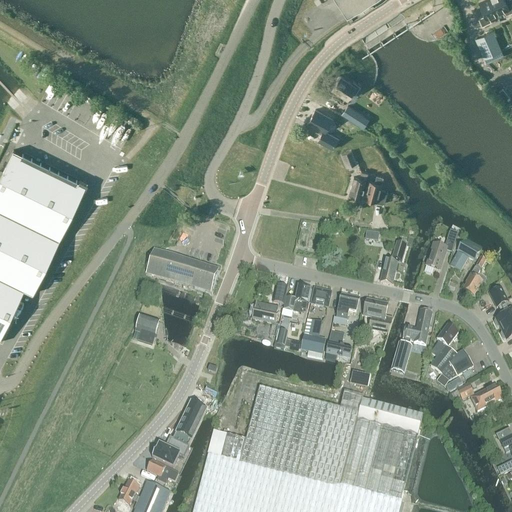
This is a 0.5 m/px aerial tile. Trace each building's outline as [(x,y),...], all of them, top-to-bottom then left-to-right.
[(337,0),(347,15),(370,0),(337,0)] [(485,16),(478,19),(482,26),(491,22),(489,19),(508,10),(510,13),(511,12),(511,0),(486,0),(479,3),(485,16)] [(493,31),(475,38),(483,58),(501,50),(493,31)] [(355,94),(361,86),(353,81),(351,83),(341,76),(332,89),(347,99),(352,92),(355,94)] [(350,120),(356,112),(347,106),(342,114),(350,120)] [(315,110),(307,124),(322,133),(317,142),(332,150),(338,139),(325,132),(332,120),(315,110)] [(363,127),(368,119),(357,112),(352,120),(363,127)] [(13,151),(0,177),(0,338),(24,290),(33,294),(81,197),(82,197),(88,185),(80,181),(79,183),(13,151)] [(347,168),(356,164),(351,151),(342,155),(347,168)] [(361,198),(368,174),(361,172),(359,179),(353,177),(349,195),(361,198)] [(384,204),(387,192),(380,190),(383,178),(377,176),(375,183),(369,181),(364,199),(384,204)] [(451,254),(458,234),(450,232),(445,249),(433,245),(426,267),(440,272),(446,252),(451,254)] [(402,263),(407,246),(397,243),(392,260),(402,263)] [(480,253),(462,243),(457,252),(458,253),(450,267),(460,273),(468,259),(474,262),(480,253)] [(154,250),(146,275),(174,284),(175,282),(184,285),(183,288),(187,289),(188,286),(210,294),(217,272),(182,261),(183,259),(154,250)] [(467,285),(463,292),(474,298),(482,284),(484,285),(486,281),(477,276),(486,262),(481,259),(466,285),(467,285)] [(392,286),(397,264),(385,261),(380,283),(392,286)] [(287,288),(276,286),(272,304),(283,306),(287,288)] [(286,299),(284,311),(300,314),(302,306),(307,308),(308,304),(311,289),(298,286),(294,301),(286,299)] [(501,289),(489,295),(496,309),(500,307),(504,315),(495,320),(496,321),(494,322),(494,323),(496,328),(498,329),(499,328),(501,331),(511,324),(511,300),(508,303),(501,289)] [(328,309),(331,293),(314,290),(311,305),(328,309)] [(356,315),(359,299),(341,295),(336,319),(347,321),(348,313),(356,315)] [(363,317),(371,319),(369,330),(388,334),(393,319),(385,318),(387,305),(367,301),(363,317)] [(276,338),(278,328),(274,328),(278,309),(256,304),(252,321),(272,325),(272,327),(270,336),(276,338)] [(432,315),(420,312),(416,330),(405,328),(403,340),(413,343),(413,344),(425,346),(432,315)] [(140,316),(136,330),(141,332),(137,345),(149,349),(154,336),(155,337),(159,323),(140,316)] [(511,325),(501,331),(502,334),(501,334),(500,336),(503,341),(504,341),(506,340),(506,342),(511,338),(511,325)] [(446,384),(473,368),(463,352),(456,356),(447,349),(458,334),(447,326),(437,341),(439,343),(431,354),(437,359),(431,368),(441,376),(446,384)] [(279,331),(275,346),(284,348),(288,333),(279,331)] [(331,333),(330,339),(325,361),(341,365),(342,359),(349,361),(352,350),(341,347),(343,336),(331,333)] [(304,337),(301,351),(308,353),(307,358),(322,362),(326,341),(304,337)] [(399,345),(392,372),(404,376),(411,349),(399,345)] [(354,363),(361,364),(362,355),(355,354),(354,363)] [(477,413),(502,400),(496,386),(470,399),(477,413)] [(398,511),(417,439),(423,416),(362,400),(363,398),(344,393),(340,409),(259,388),(245,441),(226,436),(220,459),(208,456),(193,511),(398,511)] [(462,401),(473,395),(469,388),(458,394),(462,401)] [(191,404),(174,440),(187,446),(204,410),(191,404)] [(245,433),(250,410),(231,406),(229,413),(237,414),(233,431),(245,433)] [(511,435),(509,430),(497,437),(506,455),(510,453),(511,456),(511,435)] [(159,447),(153,459),(172,468),(178,456),(183,458),(187,449),(170,440),(165,450),(159,447)] [(176,481),(178,475),(151,462),(146,473),(159,479),(157,482),(166,486),(169,478),(176,481)] [(140,500),(135,497),(139,489),(128,483),(118,502),(129,508),(132,502),(138,506),(134,511),(162,511),(170,493),(147,484),(140,500)]
